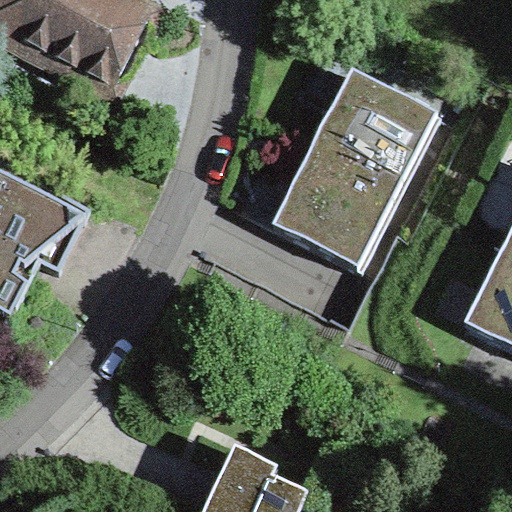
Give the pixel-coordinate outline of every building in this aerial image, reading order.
[(0,0),(0,37),(112,95),(118,85),(151,18),(116,0),(0,0)] [(313,146),(398,189),(438,112),(352,68),(313,146)] [(274,222),(274,223),(359,266),(398,189),(313,146),(274,222)] [(0,337),(5,340),(13,323),(41,268),(59,277),(90,216),(0,169),(0,337)] [(511,344),(511,249),(504,245),(466,321),(511,344)] [(301,511),(307,498),(239,467),(218,511),(301,511)]
